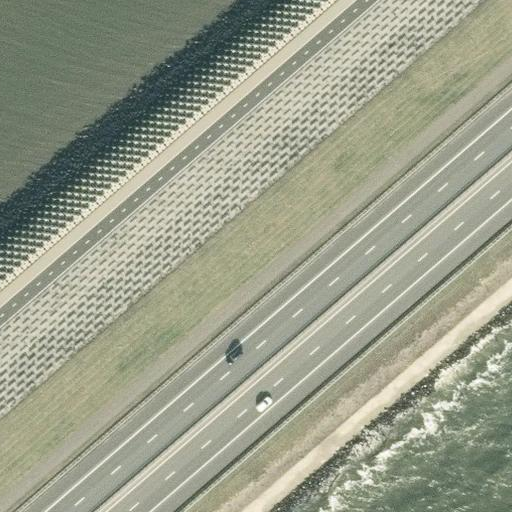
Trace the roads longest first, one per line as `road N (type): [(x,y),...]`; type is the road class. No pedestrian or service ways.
road 1 (motorway): [(511,121),(60,511)]
road 2 (motorway): [(120,511),(511,173)]
